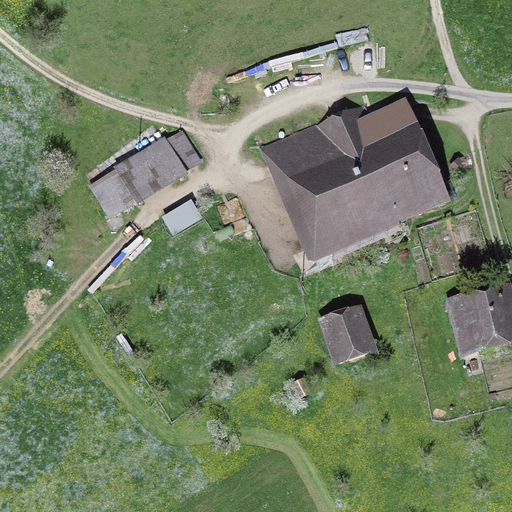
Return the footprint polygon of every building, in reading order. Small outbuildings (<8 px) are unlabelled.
[(292,257),(300,278),(400,235),(391,214),(435,195),(403,123),(409,121),(403,107),(358,127),(353,116),(275,150),(289,183),(285,184),(313,248),(292,257)] [(110,219),(136,204),(138,206),(184,180),(183,178),(198,169),(181,138),(165,147),(164,145),(92,188),(110,219)] [(194,205),(164,223),(174,241),(205,223),(194,205)] [(511,340),(502,301),(453,313),(462,352),(511,340)] [(384,355),(373,312),(315,326),(324,362),(338,358),(340,366),(384,355)]
